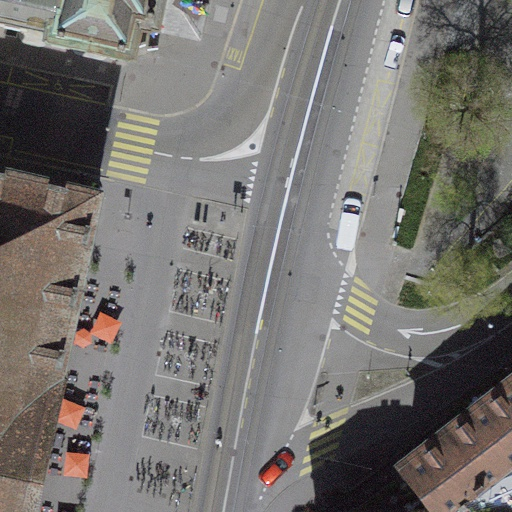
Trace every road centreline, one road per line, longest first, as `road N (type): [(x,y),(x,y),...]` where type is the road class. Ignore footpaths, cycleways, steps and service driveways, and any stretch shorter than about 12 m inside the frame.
road 1 (residential): [(228,489),(422,395),(498,329)]
road 2 (residential): [(290,171),(0,107)]
road 3 (residential): [(498,329),(435,334),(391,327),(272,256)]
road 4 (residential): [(228,489),(272,256)]
road 5 (residential): [(290,171),(338,0)]
